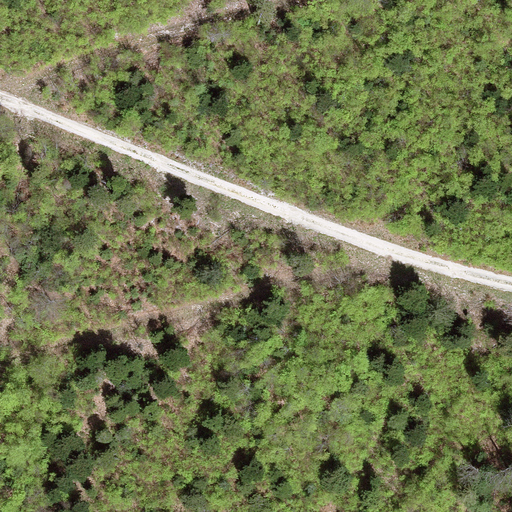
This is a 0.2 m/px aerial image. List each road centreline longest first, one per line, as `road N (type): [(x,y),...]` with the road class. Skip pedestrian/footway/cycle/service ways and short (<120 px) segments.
road 1 (track): [(0,97),(339,230),(511,282)]
road 2 (track): [(0,367),(412,255)]
road 3 (track): [(0,97),(121,47),(320,0)]
